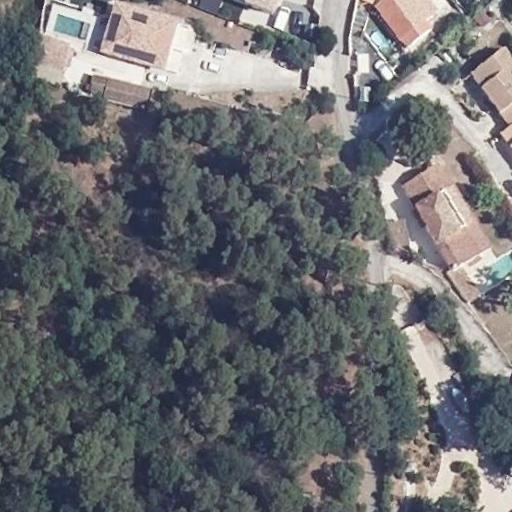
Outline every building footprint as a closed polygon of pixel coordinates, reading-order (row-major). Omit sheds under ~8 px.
[(252,0),(274,9),(277,0),(252,0)] [(420,17),(433,7),(427,0),(376,0),(372,3),(397,35),(405,28),(413,38),(427,27),(420,17)] [(183,69),(193,32),(161,23),(164,14),(135,6),(123,54),(183,69)] [(441,17),(433,7),(420,17),(427,27),(441,17)] [(193,32),(196,23),(164,14),(161,23),(193,32)] [(210,27),(196,23),(193,32),(183,69),(198,72),(210,27)] [(405,28),(397,35),(404,43),(413,38),(405,28)] [(511,52),(504,40),(470,63),(507,117),(497,124),(511,146),(511,52)] [(90,49),(56,41),(51,65),(84,73),(90,49)] [(122,101),(165,111),(169,91),(127,81),(122,101)] [(482,255),(465,228),(443,192),(449,188),(435,166),(404,186),(456,271),(463,267),(482,255)] [(405,219),(385,223),(389,250),(413,256),(405,219)] [(475,222),(465,228),(482,255),(491,248),(475,222)] [(463,267),(456,271),(450,275),(466,300),(480,292),(463,267)]
